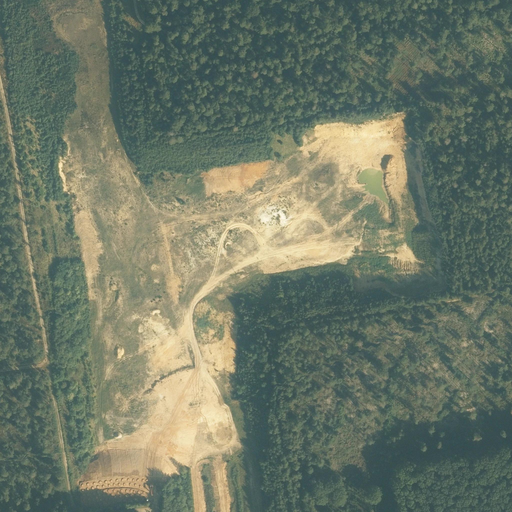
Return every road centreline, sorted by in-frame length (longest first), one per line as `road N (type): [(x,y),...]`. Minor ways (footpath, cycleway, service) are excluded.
road 1 (track): [(0,78),(46,352)]
road 2 (track): [(278,314),(511,280)]
road 3 (track): [(304,0),(150,22),(134,0)]
road 4 (track): [(406,511),(398,464),(511,444)]
road 5 (track): [(46,352),(76,511)]
